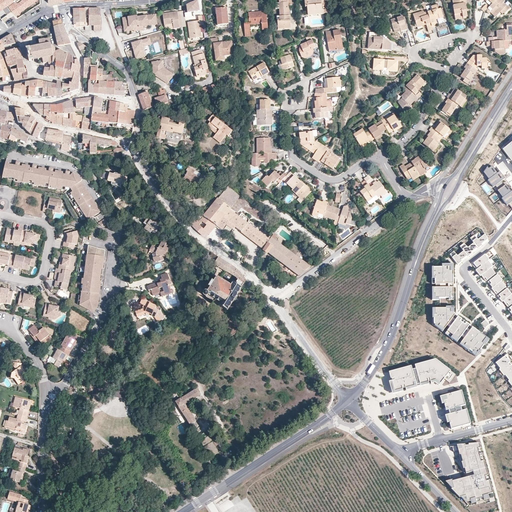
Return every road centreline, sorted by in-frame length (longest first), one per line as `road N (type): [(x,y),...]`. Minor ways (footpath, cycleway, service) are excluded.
road 1 (tertiary): [(352,402),(387,349),(424,244),(456,189)]
road 2 (tertiary): [(439,196),(382,349),(346,395)]
road 3 (residential): [(272,299),(198,239),(129,147)]
road 4 (residential): [(61,389),(110,301),(117,227)]
road 5 (residential): [(407,200),(272,299)]
road 6 (residential): [(112,216),(88,168),(34,139),(0,106)]
road 7 (residential): [(285,114),(289,156),(323,179),(340,179),(377,155)]
road 8 (residential): [(117,227),(69,166),(14,156)]
road 9 (residential): [(0,277),(40,277),(50,233),(43,222),(9,215)]
road 10 (residential): [(443,73),(465,36),(415,49),(416,59),(437,65)]
road 11 (tertiary): [(183,511),(290,444)]
road 12 (residential): [(272,299),(346,395)]
